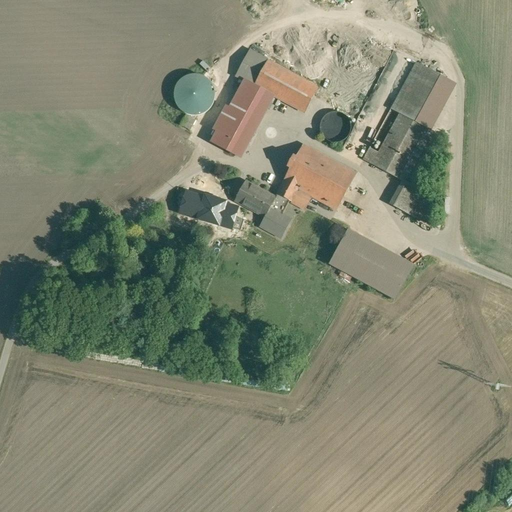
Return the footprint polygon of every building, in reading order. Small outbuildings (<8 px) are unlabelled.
[(332,10),(313,54),(353,71),(372,27),(332,10)] [(260,76),(225,142),(248,154),(283,88),(317,106),(326,89),(372,114),(381,97),(286,47),(280,58),(262,49),(251,71),(260,76)] [(454,68),(431,56),(408,102),(432,113),(454,68)] [(184,115),(179,126),(189,131),(195,121),(194,116),(204,113),(211,101),(207,82),(193,74),(179,77),(171,90),(176,110),(184,115)] [(349,118),(324,112),(317,137),(343,143),(349,118)] [(419,112),(386,162),(431,184),(458,132),(419,112)] [(372,169),(315,140),(290,189),(305,197),(312,185),(353,206),(372,169)] [(303,198),(258,176),(247,198),(292,220),(303,198)] [(399,180),(387,205),(402,213),(415,188),(399,180)] [(349,231),(330,265),(394,300),(412,265),(349,231)]
